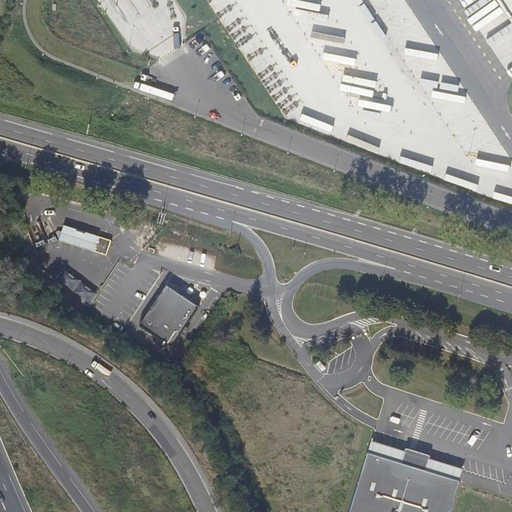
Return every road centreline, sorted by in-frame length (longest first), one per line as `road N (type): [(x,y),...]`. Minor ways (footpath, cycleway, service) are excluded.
road 1 (secondary): [(0,148),(511,300)]
road 2 (secondary): [(511,276),(0,128)]
road 3 (motorway): [(207,511),(170,444),(127,394),(75,356),(0,325)]
road 4 (motorway): [(88,511),(0,380)]
